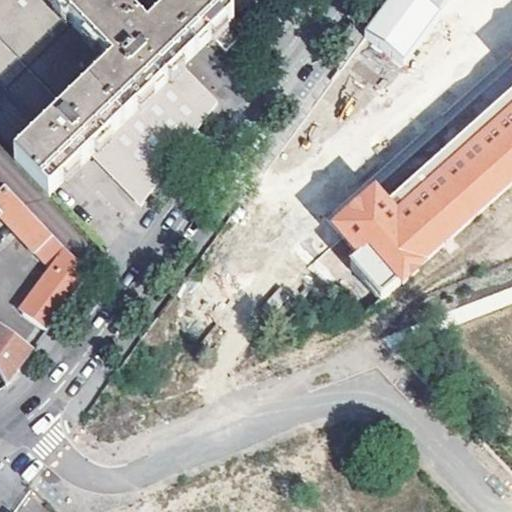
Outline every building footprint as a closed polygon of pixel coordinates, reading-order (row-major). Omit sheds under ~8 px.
[(40,137),(75,174),(92,159),(139,206),(173,161),(213,106),(181,73),(183,70),(149,35),(147,37),(112,0),(0,0),(0,89),(43,134),(40,137)] [(213,0),(184,0),(178,6),(213,44),(224,56),(247,34),(213,0)] [(404,66),(439,17),(416,0),(392,0),(365,38),(404,66)] [(162,21),(149,35),(183,70),(196,58),(213,44),(178,6),(162,21)] [(511,125),(399,227),(376,203),(341,234),(363,259),(353,269),(383,303),(402,287),(404,290),(421,275),(418,272),(511,190),(511,125)] [(62,186),(75,174),(40,137),(27,149),(13,161),(48,198),(62,186)] [(0,214),(54,269),(27,307),(24,317),(46,334),(90,276),(0,185),(0,214)] [(0,374),(7,385),(32,354),(0,327),(0,374)]
